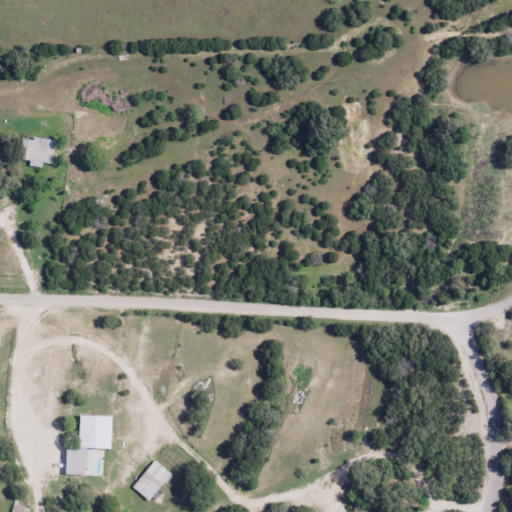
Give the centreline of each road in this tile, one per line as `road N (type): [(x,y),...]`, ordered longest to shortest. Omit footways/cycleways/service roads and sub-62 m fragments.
road 1 (residential): [(413,314),(110,299)]
road 2 (residential): [(482,511),(494,480),(497,427),(459,314)]
